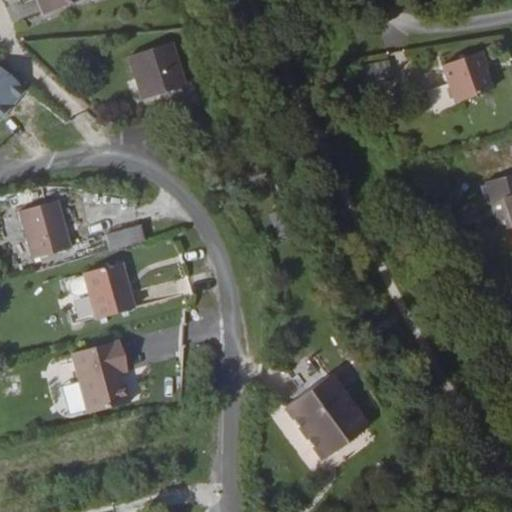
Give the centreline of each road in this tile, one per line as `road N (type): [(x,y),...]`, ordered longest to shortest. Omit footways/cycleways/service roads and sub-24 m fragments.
road 1 (residential): [(0,171),(98,157),(151,170),(201,219),(229,294),(233,506)]
road 2 (residential): [(378,0),(415,26),(511,17)]
